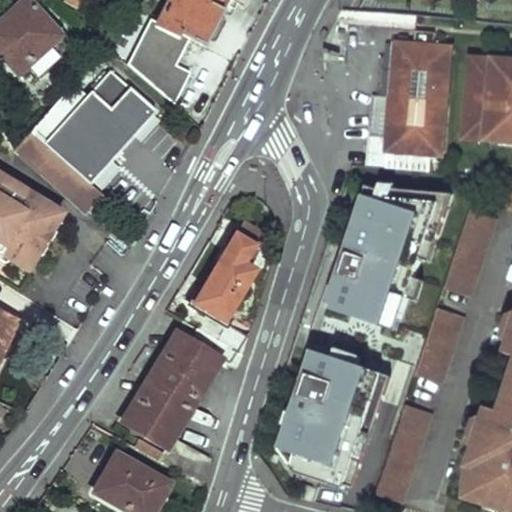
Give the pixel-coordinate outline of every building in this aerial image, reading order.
[(171,0),(157,29),(179,41),(181,37),(205,47),(229,0),(171,0)] [(0,57),(16,76),(61,37),(31,4),(4,27),(0,23),(0,57)] [(397,43),(389,151),(444,155),(454,47),(436,46),(437,32),(417,31),(416,45),(397,43)] [(511,67),(472,64),(466,138),(511,142),(511,67)] [(158,111),(112,70),(89,96),(76,84),(33,133),(90,186),(158,111)] [(88,217),(105,199),(90,186),(33,133),(18,151),(88,217)] [(0,255),(28,273),(63,215),(0,177),(0,255)] [(511,213),(511,187),(505,187),(503,212),(511,213)] [(329,305),(386,323),(388,315),(403,320),(409,299),(416,280),(422,260),(428,243),(437,246),(449,208),(438,205),(442,195),(367,188),(348,247),(353,248),(343,277),(339,276),(329,305)] [(438,205),(449,208),(453,196),(442,195),(438,205)] [(474,212),(448,290),(472,298),(498,219),(474,212)] [(245,220),(236,236),(254,247),(264,232),(245,220)] [(236,236),(196,305),(208,312),(198,330),(242,357),(249,336),(225,323),(254,272),(243,265),(254,247),(236,236)] [(428,243),(422,260),(431,263),(437,246),(428,243)] [(343,277),(353,248),(348,247),(339,276),(343,277)] [(416,280),(409,299),(419,302),(425,283),(416,280)] [(0,358),(19,320),(0,310),(0,358)] [(441,311),(419,378),(443,385),(465,318),(441,311)] [(388,315),(386,323),(400,328),(403,320),(388,315)] [(178,335),(125,424),(169,450),(175,438),(222,361),(236,369),(242,357),(198,330),(190,342),(178,335)] [(511,511),(511,342),(508,356),(511,357),(511,369),(498,411),(490,408),(469,469),(478,472),(469,499),(511,511)] [(334,359),(360,367),(363,358),(338,350),(334,359)] [(334,359),(314,352),(304,382),(308,383),(305,392),(299,412),(295,411),(282,451),(301,476),(326,484),(336,455),(341,457),(351,429),(360,433),(365,420),(373,422),(388,376),(360,367),(334,359)] [(409,408),(380,498),(404,506),(433,415),(409,408)] [(336,455),(326,484),(350,492),(373,422),(365,420),(360,433),(351,429),(341,457),(336,455)] [(153,449),(149,456),(205,487),(212,461),(175,438),(169,450),(165,456),(153,449)] [(117,457),(95,496),(124,511),(155,511),(169,487),(117,457)]
